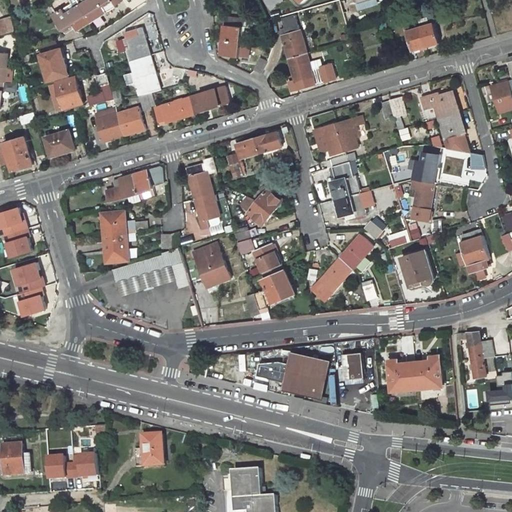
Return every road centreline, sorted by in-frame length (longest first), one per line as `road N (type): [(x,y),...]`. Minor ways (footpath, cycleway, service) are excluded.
road 1 (residential): [(175,347),(456,313)]
road 2 (residential): [(293,109),(464,57)]
road 3 (residential): [(464,57),(492,173),(477,216)]
road 4 (tertiary): [(370,460),(416,479),(511,489)]
road 5 (residential): [(40,184),(80,320)]
road 6 (tertiary): [(511,455),(374,442)]
road 7 (residential): [(40,184),(170,145)]
road 8 (residential): [(293,109),(307,165),(299,190),(314,236)]
road 9 (tertiary): [(173,399),(56,370)]
